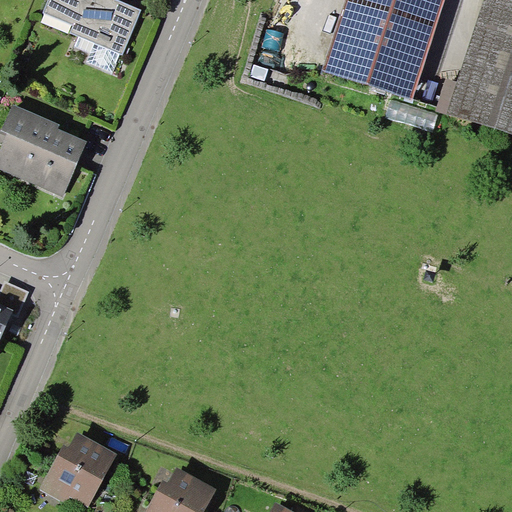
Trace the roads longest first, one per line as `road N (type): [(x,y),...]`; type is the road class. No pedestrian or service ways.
road 1 (residential): [(190,0),(64,286)]
road 2 (residential): [(64,286),(0,444)]
